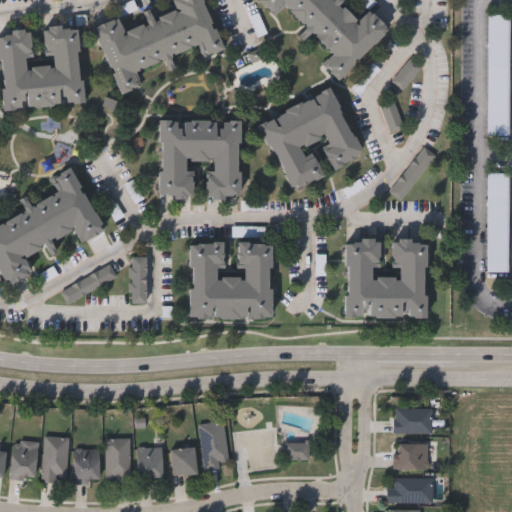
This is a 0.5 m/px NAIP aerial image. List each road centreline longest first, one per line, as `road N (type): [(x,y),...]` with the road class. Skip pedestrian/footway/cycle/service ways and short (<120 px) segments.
road 1 (secondary): [(348,353),(76,367),(0,359)]
road 2 (secondary): [(0,382),(100,392),(347,378)]
road 3 (residential): [(182,511),(252,496),(356,495)]
road 4 (secondary): [(366,378),(511,376)]
